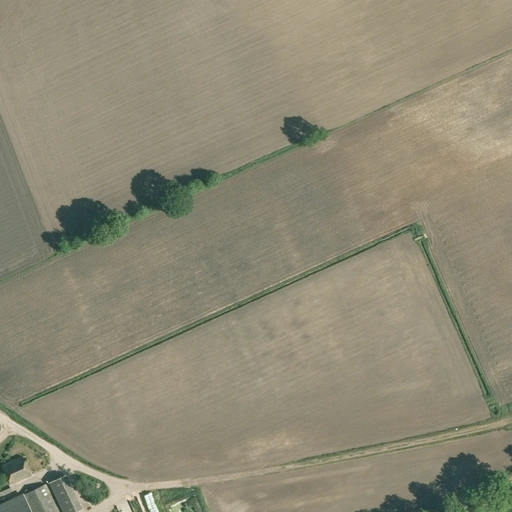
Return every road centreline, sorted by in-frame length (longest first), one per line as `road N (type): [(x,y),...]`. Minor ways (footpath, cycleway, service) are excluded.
road 1 (track): [(148,486),(511,419)]
road 2 (track): [(148,486),(75,465),(0,416)]
